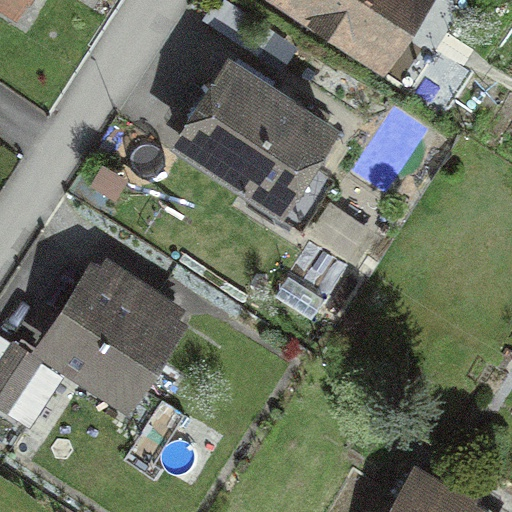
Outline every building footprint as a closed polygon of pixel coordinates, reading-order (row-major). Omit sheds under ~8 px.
[(294,0),(380,56),(416,0),(294,0)] [(182,138),(279,202),(327,128),(229,64),(182,138)] [(141,112),(94,184),(144,217),(191,145),(141,112)] [(94,273),(47,345),(124,395),(171,322),(157,313),(166,298),(128,273),(118,288),(94,273)] [(13,342),(0,361),(0,405),(5,409),(38,358),(13,342)] [(478,511),(418,476),(395,511),(478,511)]
